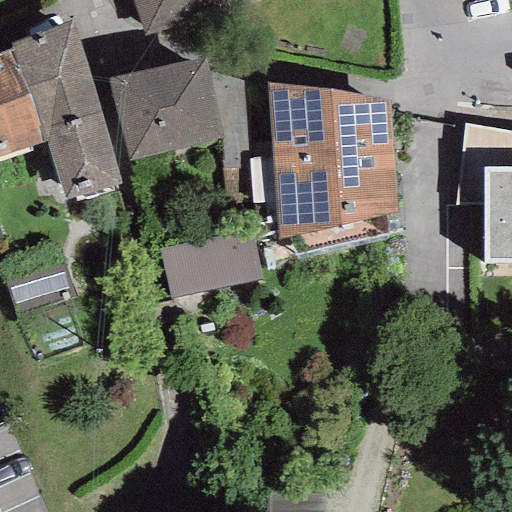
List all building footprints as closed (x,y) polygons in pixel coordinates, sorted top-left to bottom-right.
[(131,0),(143,36),(250,0),(131,0)] [(65,200),(121,181),(71,21),(9,44),(12,49),(8,50),(46,141),(65,200)] [(0,53),(0,156),(46,141),(8,50),(0,53)] [(203,58),(108,79),(128,161),(222,138),(203,58)] [(384,212),(395,209),(385,99),(267,84),(272,158),(276,202),(278,238),(288,236),(296,256),(387,234),(384,212)] [(483,205),(483,265),(511,264),(511,132),(463,124),(455,206),(483,205)] [(252,203),(276,202),(272,158),(248,159),(252,203)] [(250,231),(159,251),(170,299),(260,278),(250,231)] [(12,317),(75,297),(64,263),(2,282),(12,317)] [(271,495),(270,511),(320,511),(321,496),(271,495)]
